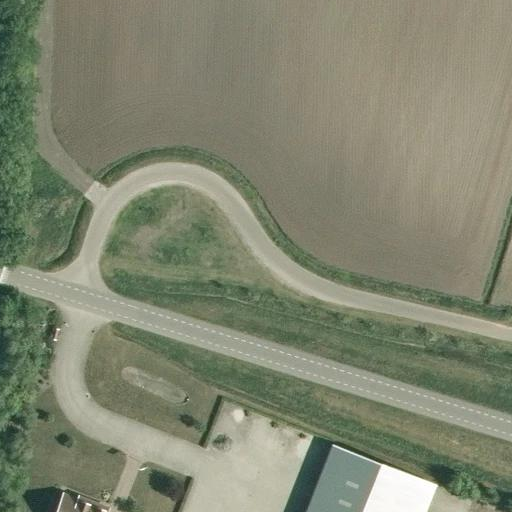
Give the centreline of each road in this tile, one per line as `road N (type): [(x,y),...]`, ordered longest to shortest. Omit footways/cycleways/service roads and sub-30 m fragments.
road 1 (unclassified): [(511,338),(305,283),(278,266),(216,185),(173,170),(148,173),(110,199),(72,295)]
road 2 (tertiary): [(72,295),(511,427)]
